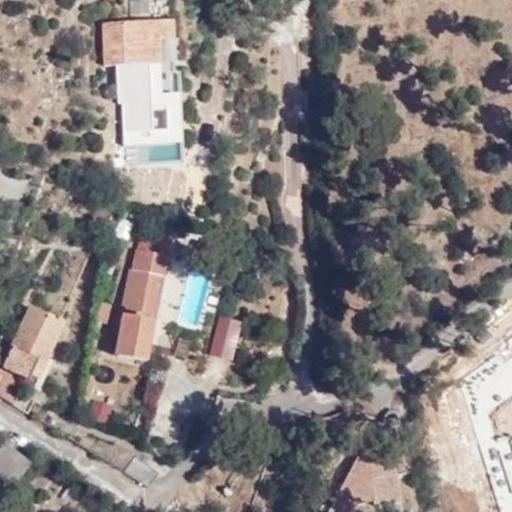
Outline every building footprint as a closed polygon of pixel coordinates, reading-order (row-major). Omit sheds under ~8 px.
[(171,40),(170,18),(103,24),(105,66),(116,65),(120,115),(164,111),(158,41),(171,40)] [(166,251),(129,246),(118,312),(122,313),(116,352),(148,356),(161,267),(164,267),(166,251)] [(63,318),(31,302),(13,346),(1,341),(0,343),(0,362),(29,376),(41,350),(47,354),(63,318)] [(231,364),(240,323),(216,318),(207,359),(231,364)] [(107,422),(109,404),(91,402),(89,420),(107,422)] [(0,452),(0,470),(15,482),(34,459),(10,439),(0,452)] [(336,497),(358,506),(379,463),(359,455),(336,497)] [(124,475),(145,490),(146,489),(158,474),(132,461),(124,475)]
